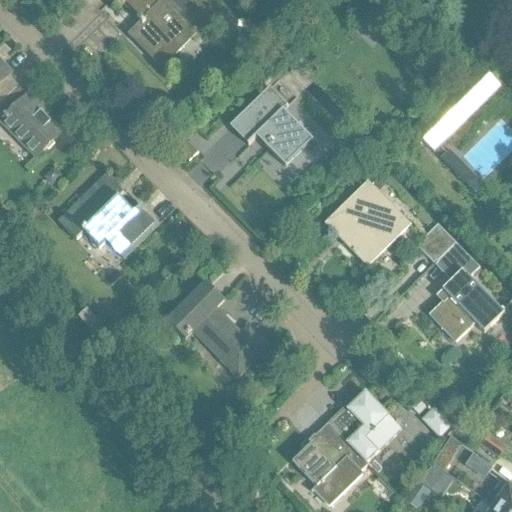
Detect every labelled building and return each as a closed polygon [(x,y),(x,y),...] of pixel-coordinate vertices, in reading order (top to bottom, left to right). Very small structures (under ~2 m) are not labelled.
[(114,0),(121,7),(128,1),(143,16),(137,23),(142,28),(135,34),(162,61),(188,35),(193,40),(210,24),(185,0),(114,0)] [(361,21),(379,40),(394,26),(375,7),(361,21)] [(0,105),(17,89),(7,78),(10,75),(0,64),(0,105)] [(413,133),(435,155),(500,91),(478,69),(413,133)] [(17,89),(0,105),(0,122),(1,124),(1,125),(36,160),(61,135),(36,110),(40,106),(30,96),(27,99),(17,89)] [(288,110),(270,92),(230,131),(248,149),(256,141),(286,171),(313,144),(284,114),(288,110)] [(484,187),(448,152),(440,161),(475,196),(484,187)] [(133,216),(119,201),(124,197),(105,178),(58,225),(76,244),(83,237),(98,252),(106,244),(123,262),(159,227),(141,208),(133,216)] [(325,227),(367,270),(410,228),(368,185),(325,227)] [(438,265),(456,248),(437,229),(419,247),(438,265)] [(456,248),(438,265),(454,282),(442,295),(448,301),(428,320),(455,347),(475,328),(484,338),(505,318),(470,282),(480,273),(456,248)] [(241,338),(216,312),(224,305),(206,287),(167,325),(185,343),(193,336),(237,381),(269,350),(249,330),(241,338)] [(78,320),(91,333),(99,325),(86,311),(78,320)] [(327,428),(366,468),(395,439),(382,426),(388,421),(364,396),(341,419),(339,416),(327,428)] [(434,413),(424,423),(439,439),(450,429),(434,413)] [(366,468),(327,428),(314,441),(316,443),(292,466),(316,491),(314,494),(329,510),(362,477),(361,476),(367,469),(366,468)] [(506,449),(494,441),(488,436),(480,448),(498,460),(506,449)] [(450,440),(433,465),(444,473),(461,448),(450,440)] [(491,470),(473,457),(465,468),(484,481),(491,470)] [(415,484),(403,504),(416,511),(418,511),(430,493),(415,484)] [(511,511),(511,491),(500,484),(494,494),(501,499),(495,508),(501,511),(511,511)]
